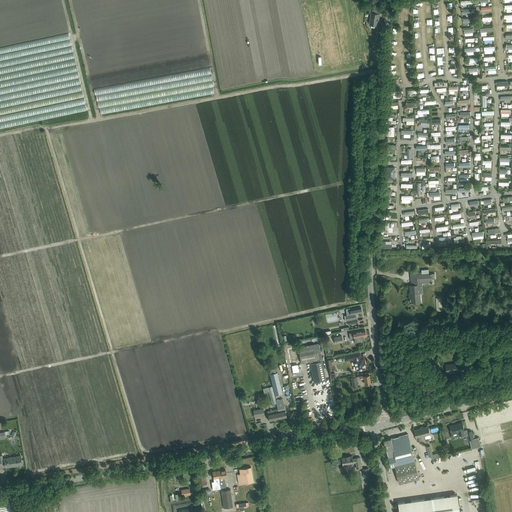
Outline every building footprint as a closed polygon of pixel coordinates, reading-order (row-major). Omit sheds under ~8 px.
[(380,13),(371,12),(369,24),(371,25),(371,27),(375,28),(375,25),(378,26),(380,13)] [(462,122),(465,122),(465,117),(472,117),(472,113),(461,113),(462,122)] [(448,115),(448,119),(453,119),(453,124),(458,124),(458,115),(448,115)] [(504,142),(511,143),(511,139),(511,135),(508,135),(508,127),(504,127),(504,136),(503,135),(502,139),(504,139),(504,142)] [(471,150),(461,150),(461,155),(467,155),(467,159),(464,159),(464,162),(467,162),(467,159),(470,159),(470,156),(471,156),(471,150)] [(447,173),(456,173),(456,164),(447,164),(447,173)] [(389,168),(389,180),(398,180),(397,168),(389,168)] [(409,182),(414,182),(414,173),(403,174),(403,181),(406,181),(406,178),(409,178),(409,182)] [(410,292),(409,293),(410,303),(421,302),(420,293),(423,293),(422,283),(430,282),(430,284),(433,283),(432,279),(435,278),(435,273),(432,273),(422,273),(422,272),(411,273),(412,284),(410,284),(410,292)] [(347,321),(348,324),(357,322),(356,314),(362,313),(361,308),(350,310),(349,308),(346,309),(347,315),(344,316),(345,322),(347,321)] [(365,330),(349,333),(350,339),(354,338),(355,342),(364,341),(363,337),(363,336),(366,336),(365,330)] [(314,344),(289,349),(292,365),(310,361),(314,383),(326,380),(319,343),(314,344)] [(365,364),(364,359),(362,360),(361,357),(360,357),(360,353),(344,355),(345,361),(353,359),(354,366),(356,366),(356,370),(364,368),(363,364),(365,364)] [(455,370),(460,369),(464,369),(463,361),(459,362),(446,364),(447,372),(452,371),(455,371),(455,370)] [(282,393),(277,372),(270,374),(275,395),(282,393)] [(369,375),(351,377),(353,388),(358,387),(357,380),(364,379),(365,384),(370,383),(369,375)] [(272,386),(268,387),(272,404),(276,403),(272,386)] [(276,400),(277,409),(280,418),(286,417),(282,399),(276,400)] [(254,417),(264,415),(263,408),(253,410),(254,417)] [(277,409),(271,410),(271,413),(268,413),(269,421),(273,420),(279,418),(280,418),(277,409)] [(456,424),(450,426),(452,434),(459,432),(460,435),(464,434),(464,431),(464,430),(462,423),(459,423),(459,424),(456,425),(456,424)] [(414,429),(417,441),(417,442),(423,440),(422,437),(431,434),(429,425),(423,427),(423,426),(420,427),(420,428),(414,429)] [(11,431),(0,434),(2,440),(9,438),(9,435),(12,435),(11,431)] [(388,457),(390,467),(394,466),(399,483),(419,478),(408,434),(399,436),(399,437),(398,437),(397,436),(384,440),(388,455),(388,457)] [(6,467),(6,466),(13,465),(14,466),(22,464),(21,456),(3,459),(2,455),(0,455),(0,462),(3,462),(3,461),(4,461),(6,467)] [(352,456),(341,457),(343,465),(353,463),(356,462),(357,468),(362,468),(360,457),(355,458),(355,459),(352,459),(352,456)] [(237,474),(239,484),(253,482),(251,467),(240,469),(241,474),(237,474)] [(225,469),(220,470),(221,474),(219,474),(221,486),(224,485),(223,477),(227,476),(225,469)] [(221,486),(219,474),(221,474),(220,470),(213,471),(214,481),(211,482),(213,490),(221,489),(221,486)] [(205,472),(197,473),(199,485),(207,484),(205,472)] [(133,487),(67,493),(68,511),(158,511),(156,484),(140,485),(140,484),(133,485),(133,487)] [(221,491),(224,507),(233,506),(231,492),(228,492),(227,490),(221,491)] [(398,511),(458,511),(456,494),(397,503),(398,511)]
